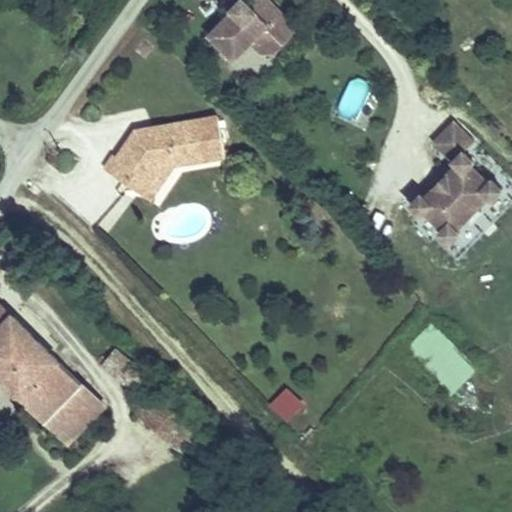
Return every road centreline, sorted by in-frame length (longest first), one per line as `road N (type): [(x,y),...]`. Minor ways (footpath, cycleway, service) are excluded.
road 1 (track): [(341,511),(24,156)]
road 2 (unclassified): [(136,0),(0,201)]
